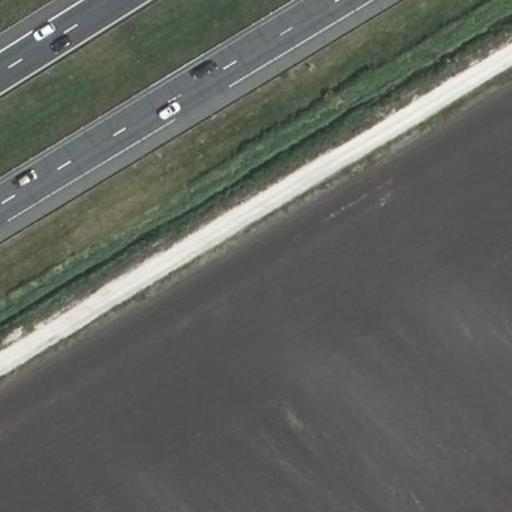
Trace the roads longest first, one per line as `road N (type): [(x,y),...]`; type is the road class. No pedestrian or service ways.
road 1 (track): [(0,368),(511,57)]
road 2 (motorway): [(0,207),(343,0)]
road 3 (motorway): [(118,0),(0,73)]
